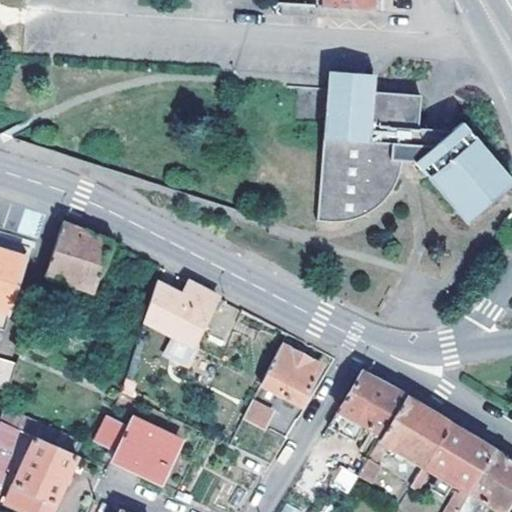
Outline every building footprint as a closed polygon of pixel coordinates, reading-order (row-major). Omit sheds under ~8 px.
[(324,0),(325,8),(380,11),(380,0),(324,0)] [(379,93),(379,73),(332,71),(322,224),(344,225),(367,218),(380,208),(390,197),(399,183),(405,161),(416,162),(470,223),(511,182),(511,178),(463,122),(455,131),(422,129),(423,95),(379,93)] [(63,222),(45,277),(97,297),(112,244),(63,222)] [(11,253),(0,249),(0,329),(7,331),(28,258),(11,253)] [(203,290),(189,282),(184,296),(154,286),(139,330),(182,345),(185,337),(204,344),(219,298),(203,290)] [(226,341),(238,309),(219,302),(207,334),(226,341)] [(201,351),(204,344),(185,337),(182,345),(201,351)] [(322,366),(281,344),(261,384),(301,405),(322,366)] [(0,388),(9,391),(18,364),(0,359),(0,388)] [(340,412),(382,436),(405,397),(386,386),(364,373),(340,412)] [(429,411),(405,397),(382,436),(382,437),(368,460),(358,477),(372,485),(383,468),(377,464),(388,445),(424,467),(449,423),(429,411)] [(273,412),(253,402),(245,419),(265,430),(273,412)] [(116,456),(131,420),(112,411),(96,447),(116,456)] [(131,420),(116,456),(112,465),(146,480),(164,488),(172,469),(168,466),(183,434),(135,412),(131,420)] [(0,479),(16,430),(0,422),(0,479)] [(466,493),(493,450),(469,435),(449,423),(424,467),(413,485),(421,491),(432,473),(459,488),(466,493)] [(190,437),(183,434),(168,466),(172,469),(175,470),(190,437)] [(26,511),(51,511),(75,457),(32,437),(5,502),(26,511)] [(476,511),(482,504),(494,511),(504,511),(511,500),(511,461),(510,460),(493,450),(466,493),(459,488),(456,495),(462,499),(455,510),(446,505),(441,511),(476,511)] [(358,477),(368,460),(359,455),(349,471),(358,477)] [(462,499),(456,495),(453,493),(446,505),(455,510),(462,499)]
